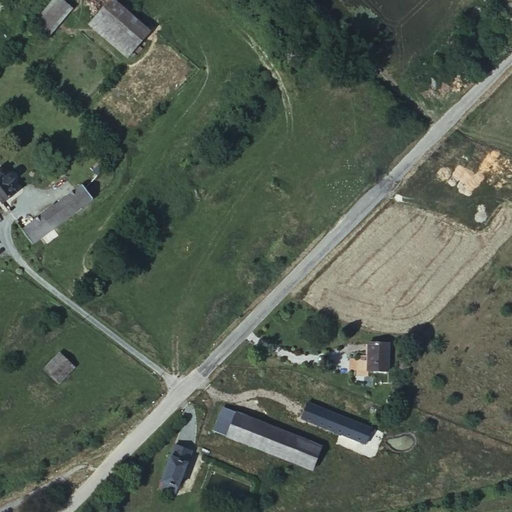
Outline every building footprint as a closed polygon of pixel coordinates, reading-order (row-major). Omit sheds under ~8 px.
[(73,8),(63,0),(53,0),(33,24),(49,37),(73,8)] [(150,31),(114,0),(110,0),(95,17),(134,50),(150,31)] [(134,50),(95,17),(89,24),(127,58),(134,50)] [(0,200),(2,203),(17,193),(10,183),(13,181),(15,178),(14,175),(12,174),(6,164),(0,167),(0,200)] [(98,176),(103,171),(98,166),(93,171),(98,176)] [(83,185),(22,230),(32,243),(93,198),(83,185)] [(390,344),(369,342),(369,371),(389,372),(390,344)] [(60,353),(44,369),(58,382),(73,365),(60,353)] [(366,443),(372,426),(307,401),(302,417),(366,443)] [(225,435),(234,411),(223,407),(214,430),(225,435)] [(276,455),(285,431),(274,427),(239,413),(234,411),(225,435),(258,448),(276,455)] [(326,474),(336,452),(323,446),(296,436),(285,431),(276,455),(296,463),(326,474)] [(174,444),(170,454),(187,460),(190,450),(174,444)] [(187,460),(170,454),(160,480),(163,481),(178,486),(187,460)] [(176,492),(178,486),(163,481),(162,485),(165,485),(164,488),(176,492)]
